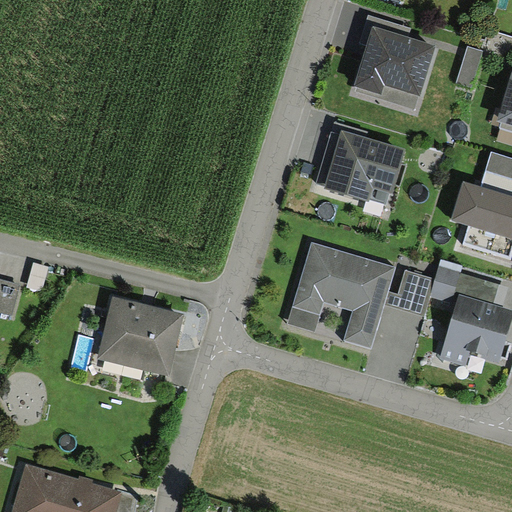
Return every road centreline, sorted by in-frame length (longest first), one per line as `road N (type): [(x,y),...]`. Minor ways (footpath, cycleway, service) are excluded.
road 1 (residential): [(212,344),(319,0)]
road 2 (residential): [(212,344),(510,429)]
road 3 (residential): [(168,511),(212,344)]
